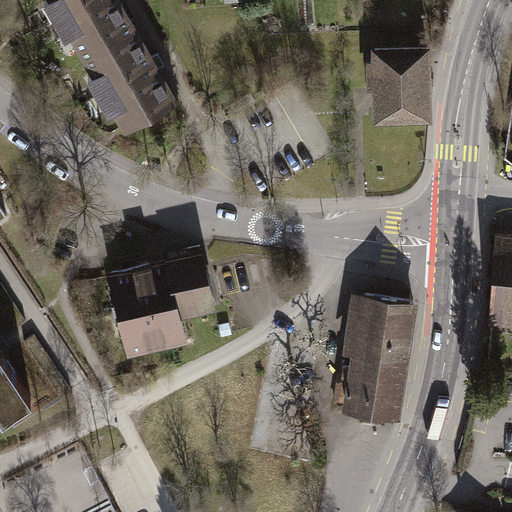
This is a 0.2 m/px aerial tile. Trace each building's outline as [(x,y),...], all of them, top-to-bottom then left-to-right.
[(133,29),(116,0),(49,0),(83,58),(133,29)] [(182,111),(133,29),(83,58),(131,140),(182,111)] [(429,116),(428,47),(375,48),(376,61),(368,61),(369,87),(376,87),(377,117),(429,116)] [(491,319),(511,320),(511,232),(498,231),(491,319)] [(218,307),(204,251),(165,260),(179,316),(218,307)] [(179,316),(165,260),(111,274),(130,350),(184,336),(179,316)] [(418,299),(351,289),(342,351),(350,352),(341,407),(400,416),(418,299)] [(0,354),(0,408),(24,393),(0,354)]
